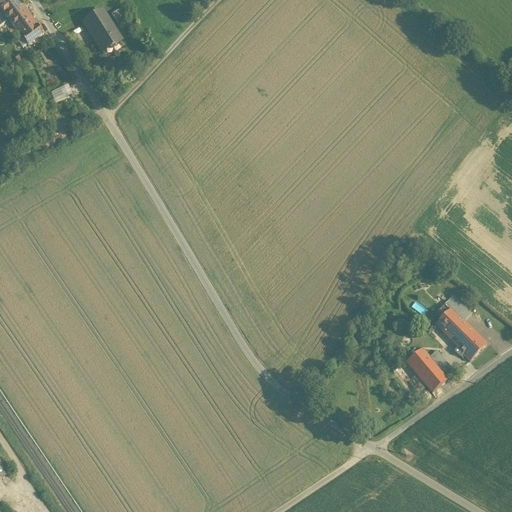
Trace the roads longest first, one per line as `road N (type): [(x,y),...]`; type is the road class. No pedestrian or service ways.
road 1 (unclassified): [(481,511),(268,375),(36,0)]
road 2 (track): [(511,350),(280,511)]
road 3 (track): [(111,120),(223,0)]
road 4 (track): [(389,0),(511,104)]
